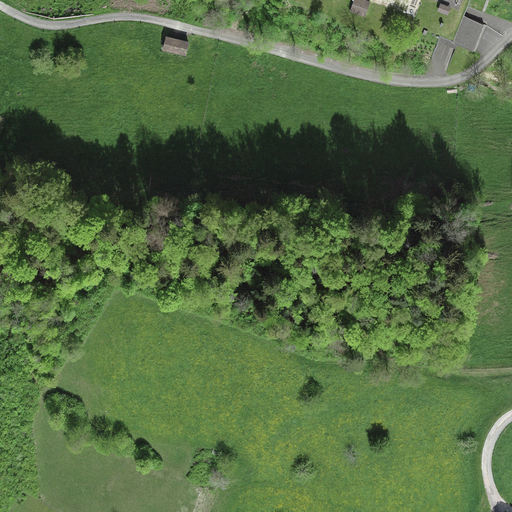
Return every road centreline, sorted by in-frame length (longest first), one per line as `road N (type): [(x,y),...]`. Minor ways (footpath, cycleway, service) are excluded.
road 1 (track): [(217,35),(321,65),(426,82),(469,73),(511,35)]
road 2 (track): [(217,35),(130,16),(51,25),(0,5)]
road 3 (track): [(511,372),(316,363)]
road 4 (track): [(330,500),(263,482),(222,485),(206,511)]
